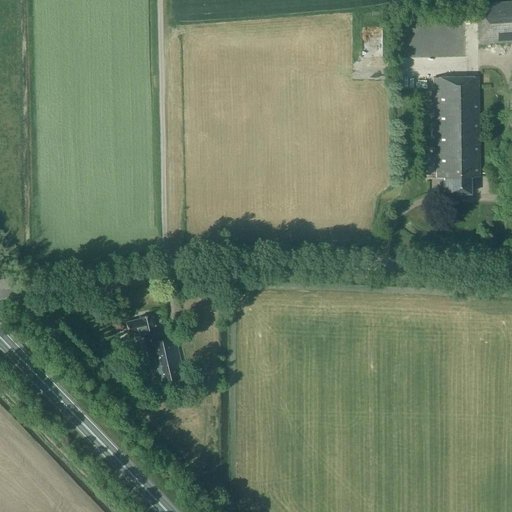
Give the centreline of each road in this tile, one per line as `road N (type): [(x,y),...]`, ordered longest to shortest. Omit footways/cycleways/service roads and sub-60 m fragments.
road 1 (tertiary): [(0,295),(235,263),(511,270)]
road 2 (trunk): [(168,511),(0,336)]
